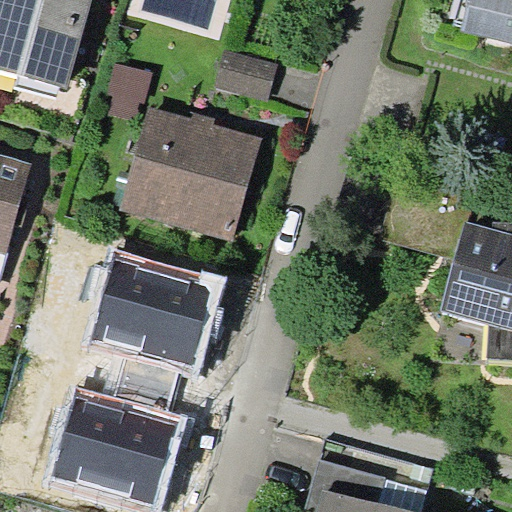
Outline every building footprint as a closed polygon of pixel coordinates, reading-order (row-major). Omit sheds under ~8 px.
[(83,6),(60,0),(0,0),(0,85),(56,101),(83,6)] [(511,0),(453,0),(443,38),(511,57),(511,0)] [(270,69),(213,59),(208,90),(265,100),(270,69)] [(253,139),(143,108),(114,207),(225,239),(253,139)] [(0,251),(21,166),(0,160),(0,251)] [(511,245),(452,228),(426,318),(511,341),(511,245)] [(226,277),(112,248),(88,340),(127,349),(182,364),(202,369),(226,277)] [(168,412),(182,364),(127,349),(113,397),(168,412)] [(113,397),(75,386),(48,482),(151,511),(162,511),(189,418),(168,412),(113,397)] [(395,511),(312,490),(305,511),(395,511)]
